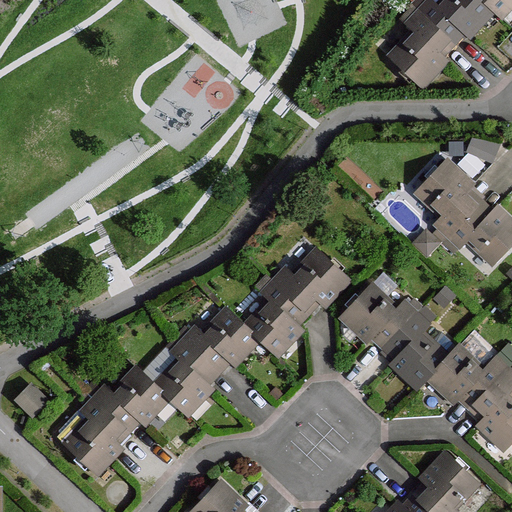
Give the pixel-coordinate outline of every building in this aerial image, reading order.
[(419,0),(413,6),(419,12),(430,0),(419,0)] [(443,0),(439,5),(432,0),(430,0),(419,12),(451,42),(462,30),(467,35),(469,37),(493,10),(483,0),(443,0)] [(511,0),(483,0),(493,10),(501,16),(511,4),(511,0)] [(400,20),(407,25),(419,12),(413,6),(400,20)] [(446,60),(445,58),(440,53),(451,42),(419,12),(407,25),(415,32),(391,58),(422,87),(446,60)] [(451,42),(456,46),(467,35),(462,30),(451,42)] [(456,46),(451,42),(440,53),(445,58),(456,46)] [(499,145),(473,141),(468,152),(492,162),(499,145)] [(440,227),(449,235),(478,205),(465,194),(471,189),(472,186),(445,162),(416,193),(443,215),(436,223),(440,227)] [(484,199),(471,189),(465,194),(478,205),(484,199)] [(489,216),(495,210),(484,199),(478,205),(489,216)] [(478,205),(449,235),(458,243),(462,247),(468,241),(494,264),(511,244),(511,224),(496,209),(495,210),(489,216),(478,205)] [(449,235),(440,227),(433,234),(442,242),(449,235)] [(449,235),(442,242),(450,251),(458,243),(449,235)] [(277,281),(306,310),(316,299),(321,303),(324,305),(349,277),(318,250),(295,274),(287,269),(277,281)] [(258,288),(265,294),(277,281),(269,274),(258,288)] [(383,274),(371,285),(385,298),(397,286),(383,274)] [(300,327),(295,322),(306,310),(277,281),(265,294),(264,295),(270,301),(246,326),(259,338),(278,355),(301,329),(300,327)] [(368,341),(371,338),(375,334),(387,344),(416,315),(406,306),(401,302),(395,307),(385,298),(371,285),(341,317),(368,341)] [(406,306),(416,315),(424,306),(414,298),(406,306)] [(306,310),(311,314),(321,303),(316,299),(306,310)] [(186,340),(216,369),(226,357),(232,362),(235,365),(259,338),(246,326),(227,309),(204,335),(198,328),(193,332),(186,340)] [(306,310),(295,322),(300,327),(311,314),(306,310)] [(398,355),(394,360),(391,363),(418,387),(429,376),(448,355),(423,333),(428,326),(416,315),(387,344),(387,345),(398,355)] [(185,325),(178,332),(186,340),(193,332),(185,325)] [(186,340),(178,332),(170,342),(177,349),(186,340)] [(375,334),(371,338),(383,349),(387,345),(387,344),(375,334)] [(180,360),(156,384),(169,397),(187,414),(212,388),(210,386),(205,381),(216,369),(186,340),(177,349),(173,354),(180,360)] [(387,345),(383,349),(394,360),(398,355),(387,345)] [(502,374),(490,363),(484,370),(458,346),(448,355),(429,376),(456,401),(459,398),(463,394),(474,404),(502,374)] [(497,355),(490,363),(503,374),(509,366),(497,355)] [(221,374),(232,362),(226,357),(216,369),(221,374)] [(511,368),(509,366),(503,374),(511,382),(511,368)] [(169,397),(156,384),(139,369),(114,395),(106,388),(102,392),(95,400),(126,429),(126,430),(137,418),(142,422),(145,424),(169,397)] [(205,381),(210,386),(221,374),(216,369),(205,381)] [(486,416),(481,420),(478,424),(505,449),(511,441),(511,396),(509,394),(511,391),(511,382),(502,374),(474,404),(486,416)] [(96,384),(88,392),(95,400),(102,392),(96,384)] [(17,400),(33,413),(44,401),(29,387),(17,400)] [(84,397),(91,405),(95,400),(88,392),(84,397)] [(473,405),(474,404),(463,394),(459,398),(470,409),(473,405)] [(116,440),(126,430),(126,429),(95,400),(91,405),(83,413),(91,420),(67,445),(98,474),(122,447),(120,444),(116,440)] [(481,420),(486,416),(473,405),(470,409),(481,420)] [(62,439),(67,445),(91,420),(83,413),(80,410),(59,431),(62,439)] [(130,433),(142,422),(137,418),(126,430),(130,433)] [(120,444),(130,433),(126,430),(116,440),(120,444)] [(431,486),(419,498),(433,511),(459,511),(454,508),(478,482),(448,453),(423,479),(426,482),(431,486)] [(240,511),(243,508),(246,507),(219,482),(191,511),(240,511)] [(431,486),(426,482),(415,494),(419,498),(431,486)] [(419,498),(415,494),(405,506),(408,510),(419,498)] [(401,503),(391,511),(433,511),(419,498),(408,510),(405,506),(401,503)]
